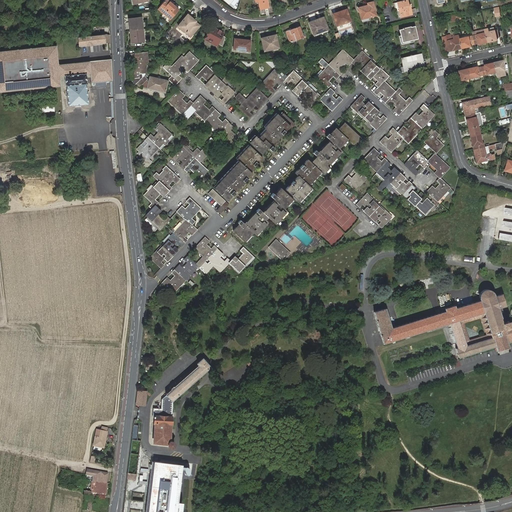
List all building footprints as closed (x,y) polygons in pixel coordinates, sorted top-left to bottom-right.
[(162,0),(156,7),(169,18),(177,8),(167,0),(162,0)] [(397,7),(399,16),(411,13),(407,0),(400,0),(396,1),(393,2),(395,8),(397,7)] [(359,17),(367,15),(373,13),(370,1),(365,2),(366,4),(356,7),(359,17)] [(345,8),(331,13),(335,25),(349,20),(345,8)] [(177,25),(189,36),(198,25),(190,19),(192,18),(186,13),(177,25)] [(128,17),(129,29),(142,28),(141,16),(128,17)] [(322,16),(307,21),(312,33),(326,28),(322,16)] [(208,31),(202,41),(205,43),(204,44),(208,46),(211,40),(221,46),(224,36),(219,33),(220,31),(209,25),(206,31),(208,31)] [(288,42),(302,37),(297,25),(283,30),(288,42)] [(411,28),(410,25),(398,28),(401,41),(416,37),(414,28),(411,28)] [(142,28),(129,29),(130,41),(143,40),(142,28)] [(497,40),(494,28),(484,29),(487,42),(497,40)] [(45,38),(54,36),(52,29),(43,32),(45,38)] [(487,42),(484,29),(471,31),(472,35),(474,43),(478,42),(479,43),(487,42)] [(454,37),(453,34),(452,32),(441,34),(445,50),(449,49),(446,39),(454,37)] [(462,46),(460,37),(459,33),(453,34),(454,37),(446,39),(449,49),(462,46)] [(109,42),(109,34),(99,35),(94,35),(78,37),(78,43),(78,45),(109,42)] [(264,50),(278,46),(275,34),(261,37),(264,50)] [(474,43),(472,35),(460,37),(462,46),(470,45),(470,43),(474,43)] [(232,48),(249,50),(249,40),(233,38),(232,48)] [(92,83),(112,82),(112,59),(59,65),(57,46),(0,51),(0,93),(61,86),(59,77),(64,76),(87,74),(91,73),(92,83)] [(138,76),(138,78),(144,71),(143,62),(147,61),(146,51),(142,52),(128,53),(129,57),(133,57),(134,67),(130,68),(131,77),(138,76)] [(390,101),(396,107),(394,110),(398,114),(407,104),(411,100),(407,96),(403,101),(396,94),(400,90),(397,87),(393,92),(382,81),(387,76),(360,52),(352,60),(343,51),(323,72),(321,69),(315,75),(328,87),(331,84),(327,80),(332,76),(335,78),(341,72),(338,69),(345,61),(349,64),(351,62),(354,64),(357,62),(365,69),(362,72),(369,78),(371,75),(377,81),(375,84),(377,86),(373,91),(376,94),(379,91),(383,95),(380,98),(384,101),(387,104),(390,101)] [(406,61),(403,62),(406,73),(422,69),(419,58),(421,57),(419,51),(405,55),(406,61)] [(174,76),(180,81),(182,78),(180,76),(187,68),(190,70),(199,61),(191,53),(186,59),(184,57),(174,68),(170,64),(166,68),(174,76)] [(492,63),(494,72),(495,76),(501,75),(500,71),(504,70),(501,61),(492,63)] [(480,68),(481,75),(494,72),(492,63),(483,65),(484,67),(480,68)] [(235,94),(206,67),(197,76),(201,80),(204,77),(212,85),(209,88),(216,95),(219,92),(226,98),(223,101),(226,104),(235,94)] [(466,69),(469,78),(481,75),(480,68),(476,69),(476,67),(466,69)] [(457,81),(469,78),(466,69),(454,72),(457,81)] [(288,81),(297,89),(294,92),(300,98),(303,95),(309,100),(306,104),(309,107),(318,96),(291,72),(284,80),(274,71),(262,84),(272,93),(274,90),(271,87),(277,81),(280,84),(282,82),(285,85),(288,81)] [(87,74),(64,76),(65,86),(67,86),(68,106),(87,104),(86,85),(87,85),(87,74)] [(138,86),(146,77),(143,74),(135,83),(138,86)] [(147,87),(165,91),(168,79),(150,74),(148,80),(145,78),(140,83),(147,87)] [(177,85),(180,81),(174,76),(171,79),(177,85)] [(321,99),(332,109),(341,99),(338,96),(335,99),(331,95),(334,92),(330,88),(321,99)] [(257,89),(239,109),(249,118),(252,115),(249,112),(257,103),(260,106),(267,99),(257,89)] [(196,110),(233,145),(243,135),(240,132),(236,136),(230,129),(233,126),(226,120),(223,123),(217,117),(220,114),(213,107),(210,110),(202,103),(205,100),(201,96),(194,104),(191,101),(188,104),(181,98),(184,94),(180,90),(170,100),(189,118),(196,110)] [(351,104),(376,128),(386,118),(382,115),(379,118),(373,113),(376,109),(370,103),(367,106),(361,101),(363,98),(360,95),(351,104)] [(462,104),(465,115),(474,113),(476,112),(476,108),(483,106),(489,105),(487,98),(481,99),(462,104)] [(406,142),(432,113),(423,104),(420,107),(423,111),(417,117),(413,114),(407,121),(410,123),(403,131),(400,129),(396,133),(392,128),(389,131),(392,134),(386,141),(383,138),(379,142),(389,151),(402,137),(406,142)] [(262,124),(263,125),(276,113),(275,111),(262,124)] [(254,134),(248,141),(260,152),(266,146),(271,150),(273,147),(272,146),(278,140),(277,139),(289,126),(290,127),(294,123),(283,112),(279,116),(277,114),(276,113),(263,125),(264,126),(266,128),(259,134),(257,137),(254,134)] [(474,113),(465,115),(468,128),(477,126),(474,113)] [(149,160),(146,157),(157,145),(160,148),(172,135),(170,132),(160,123),(156,126),(159,129),(153,136),(150,133),(144,139),(147,142),(143,147),(140,144),(137,147),(139,149),(136,152),(138,154),(136,156),(145,164),(149,160)] [(352,146),(359,138),(344,124),(337,131),(335,129),(329,135),(328,133),(325,137),(329,140),(317,152),(314,150),(312,153),(316,156),(310,162),(306,159),(294,173),(297,175),(284,188),(297,201),(309,187),(308,186),(306,185),(319,172),(320,173),(321,174),(327,167),(325,164),(327,162),(328,163),(340,151),(337,148),(340,145),(346,139),(347,141),(352,146)] [(258,133),(259,134),(266,128),(264,126),(258,133)] [(477,126),(468,128),(470,137),(479,135),(477,126)] [(425,140),(436,151),(442,145),(434,137),(437,133),(434,131),(425,140)] [(479,135),(470,137),(473,149),(484,147),(483,143),(481,144),(479,135)] [(361,139),(359,138),(352,146),(354,147),(361,139)] [(499,154),(503,142),(484,147),(473,149),(476,162),(493,158),(492,154),(489,155),(488,150),(495,148),(497,155),(499,154)] [(198,182),(208,172),(194,159),(200,154),(196,151),(194,154),(189,150),(190,149),(187,145),(183,149),(174,159),(177,162),(181,159),(185,163),(182,167),(188,172),(191,169),(198,175),(194,178),(198,182)] [(238,160),(250,146),(249,145),(236,158),(238,160)] [(240,162),(215,189),(226,200),(251,173),(249,171),(262,157),(250,146),(238,160),(238,161),(240,162)] [(384,178),(389,182),(413,205),(414,204),(424,213),(429,207),(431,209),(432,208),(436,203),(438,202),(436,200),(448,187),(438,177),(436,180),(439,183),(433,190),(430,187),(426,191),(429,194),(420,204),(417,201),(422,195),(419,192),(416,195),(411,190),(414,187),(407,181),(404,184),(398,179),(402,175),(395,169),(392,172),(386,166),(389,163),(383,158),(380,161),(373,155),(376,152),(372,148),(363,158),(376,171),(384,178)] [(342,152),(340,151),(328,163),(330,165),(342,152)] [(423,165),(426,161),(416,151),(403,165),(414,175),(416,172),(413,169),(419,162),(423,165)] [(435,174),(438,177),(447,168),(433,154),(426,161),(437,171),(435,174)] [(213,187),(215,189),(240,162),(238,161),(213,187)] [(144,196),(154,206),(157,203),(154,199),(161,191),(165,194),(170,188),(167,185),(172,181),(175,183),(179,179),(169,169),(166,166),(163,168),(164,169),(157,177),(155,174),(152,176),(158,181),(144,196)] [(329,169),(327,167),(321,174),(323,175),(329,169)] [(353,188),(365,176),(355,167),(352,170),(355,173),(350,178),(347,175),(344,179),(353,188)] [(374,173),(382,180),(384,178),(376,171),(374,173)] [(308,186),(320,173),(319,172),(306,185),(308,186)] [(384,178),(382,180),(376,187),(380,191),(389,182),(384,178)] [(222,207),(227,202),(224,200),(211,187),(207,192),(220,205),(222,207)] [(255,234),(267,222),(264,219),(267,216),(273,222),(285,210),(283,207),(285,205),(291,198),(279,187),(273,194),(272,193),(269,196),(273,199),(261,211),(258,208),(243,223),(239,219),(237,222),(238,223),(232,230),(244,241),(250,235),(252,232),(255,234)] [(309,187),(297,201),(298,202),(311,189),(309,187)] [(390,217),(365,194),(356,204),(359,207),(362,203),(368,209),(365,212),(371,219),(375,215),(381,221),(378,224),(381,227),(390,217)] [(183,236),(189,230),(192,233),(196,229),(190,224),(194,221),(189,217),(199,207),(189,198),(186,201),(189,204),(183,210),(180,207),(177,211),(184,217),(171,231),(174,233),(150,258),(160,268),(163,265),(160,261),(165,255),(169,258),(175,252),(172,249),(178,242),(181,245),(186,239),(183,236)] [(228,204),(227,202),(222,207),(220,205),(216,209),(220,213),(228,204)] [(157,209),(154,206),(145,216),(159,230),(169,220),(166,217),(162,220),(155,212),(157,209)] [(285,210),(273,222),(275,224),(287,211),(285,210)] [(269,223),(267,222),(255,234),(256,236),(269,223)] [(207,258),(209,260),(212,263),(220,270),(228,262),(238,271),(252,256),(243,247),(240,250),(243,253),(234,262),(231,259),(229,261),(226,258),(223,261),(217,255),(220,252),(213,245),(210,249),(205,244),(208,240),(204,237),(195,247),(204,255),(207,258)] [(275,251),(280,245),(275,239),(269,245),(275,251)] [(288,252),(280,245),(275,251),(269,245),(267,247),(275,255),(281,249),(286,254),(288,252)] [(281,260),(286,254),(281,249),(275,255),(281,260)] [(198,263),(196,265),(198,267),(204,261),(207,258),(204,255),(197,262),(198,263)] [(171,292),(196,265),(195,264),(186,256),(183,259),(186,261),(180,268),(177,265),(171,272),(174,274),(168,281),(165,278),(161,283),(171,292)] [(207,263),(204,261),(198,267),(204,272),(212,263),(209,260),(207,263)] [(433,284),(434,270),(415,269),(414,279),(429,280),(429,283),(433,284)] [(498,306),(501,305),(505,304),(501,292),(494,295),(493,292),(490,290),(487,289),(485,289),(484,289),(481,291),(479,294),(479,296),(479,297),(480,300),(455,307),(454,305),(444,308),(445,310),(391,327),(389,323),(385,308),(373,311),(383,342),(394,339),(407,335),(429,328),(448,322),(457,346),(455,347),(458,356),(495,345),(496,349),(503,347),(508,346),(506,341),(511,339),(511,321),(509,322),(508,319),(505,320),(502,321),(498,306)] [(449,296),(439,297),(440,305),(450,304),(449,296)] [(170,423),(172,399),(209,366),(207,362),(202,357),(196,362),(199,365),(173,388),(161,399),(160,408),(153,408),(152,417),(154,417),(152,442),(166,443),(167,444),(168,446),(169,446),(170,446),(172,445),(173,444),(173,443),(173,442),(172,440),(171,439),(170,439),(169,439),(168,440),(169,423),(170,423)] [(144,405),(145,391),(137,390),(135,404),(144,405)] [(103,447),(107,427),(100,426),(100,430),(98,436),(94,435),(92,445),(93,445),(99,446),(103,447)] [(182,465),(151,461),(144,511),(180,511),(182,503),(177,502),(181,469),(184,469),(185,473),(185,474),(186,474),(186,475),(187,475),(188,474),(189,473),(189,472),(188,468),(187,468),(187,467),(186,467),(185,467),(184,467),(182,467),(182,465)] [(91,480),(106,482),(107,473),(86,469),(85,473),(92,475),(91,480)] [(104,498),(106,482),(91,480),(90,490),(89,494),(90,494),(90,497),(104,498)] [(82,510),(90,510),(90,497),(90,494),(89,494),(83,494),(82,510)]
